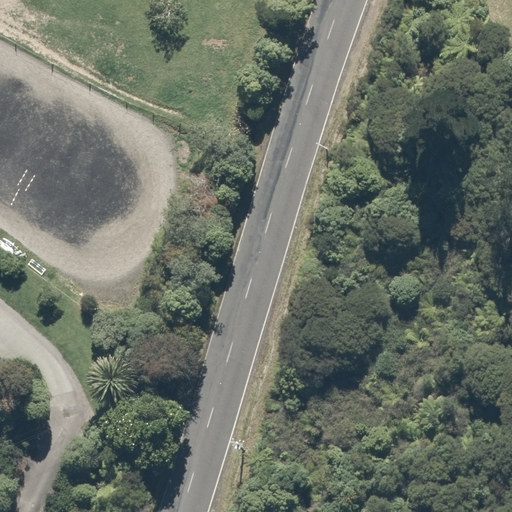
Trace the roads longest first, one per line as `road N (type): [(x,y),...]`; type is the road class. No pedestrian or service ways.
road 1 (unclassified): [(343,0),(183,511)]
road 2 (track): [(368,0),(408,23),(511,171)]
